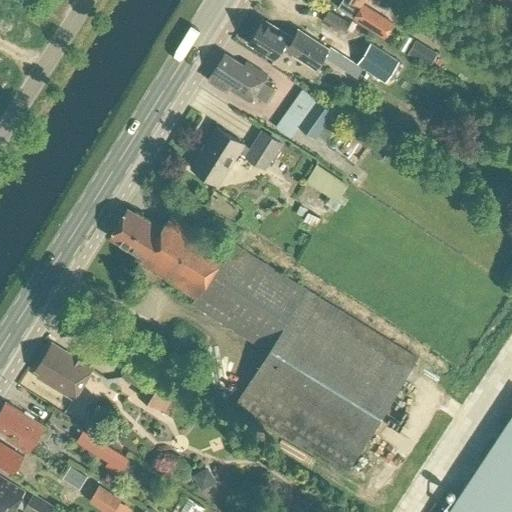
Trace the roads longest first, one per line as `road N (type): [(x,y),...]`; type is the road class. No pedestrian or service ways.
road 1 (primary): [(0,350),(221,0)]
road 2 (unclassified): [(0,137),(86,0)]
